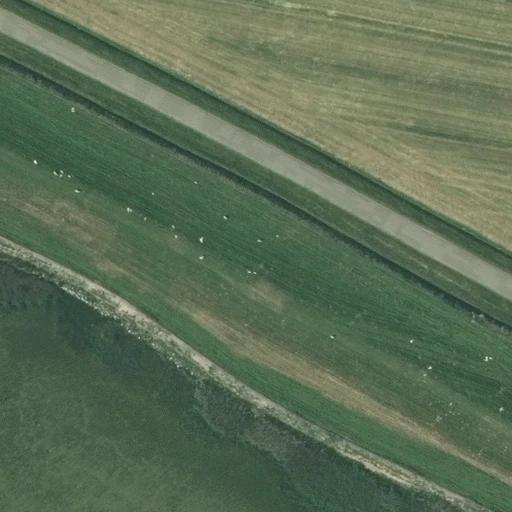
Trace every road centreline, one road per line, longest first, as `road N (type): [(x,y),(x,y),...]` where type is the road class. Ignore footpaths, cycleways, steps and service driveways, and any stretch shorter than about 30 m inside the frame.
road 1 (tertiary): [(0,20),(511,289)]
road 2 (track): [(511,380),(294,309),(153,289)]
